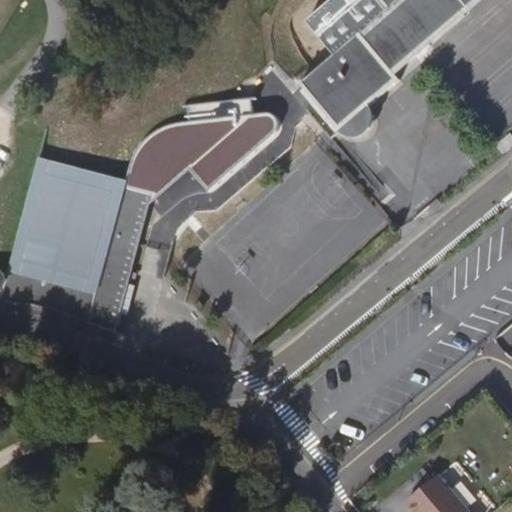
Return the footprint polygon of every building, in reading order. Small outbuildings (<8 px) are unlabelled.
[(408,0),(356,43),(321,72),(360,120),(372,124),(380,123),(389,118),(393,111),(393,100),(390,92),(421,66),(415,58),(485,0),(408,0)] [(337,0),(328,8),(356,43),(408,0),(337,0)] [(169,209),(177,182),(267,109),(265,92),(211,97),(212,113),(200,114),(190,117),(180,121),(170,128),(163,137),(156,147),(153,156),(144,184),(57,160),(51,182),(169,209)] [(68,296),(137,322),(169,209),(51,182),(30,258),(24,279),(21,290),(34,292),(68,296)] [(5,274),(24,279),(30,258),(8,254),(5,258),(2,269),(5,274)] [(44,354),(55,361),(63,351),(51,343),(44,354)] [(78,378),(88,364),(65,349),(63,351),(55,361),(78,378)] [(472,511),(447,469),(407,493),(418,511),(472,511)]
